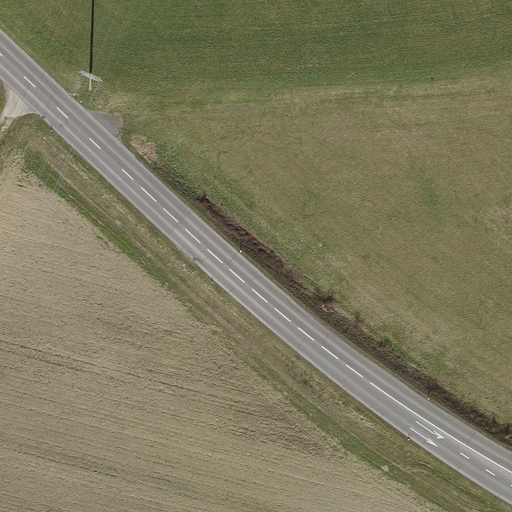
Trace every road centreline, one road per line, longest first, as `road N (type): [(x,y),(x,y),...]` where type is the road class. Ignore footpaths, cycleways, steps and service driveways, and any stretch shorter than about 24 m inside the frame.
road 1 (tertiary): [(511,479),(422,428),(206,248),(0,51)]
road 2 (track): [(79,126),(140,113),(511,89)]
